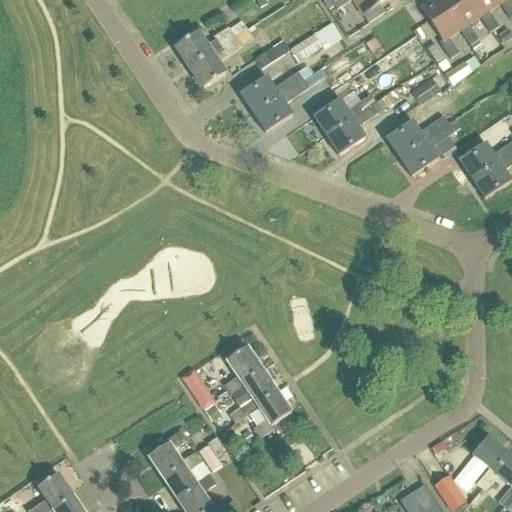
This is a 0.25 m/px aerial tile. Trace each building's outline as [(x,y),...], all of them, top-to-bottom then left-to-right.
[(265,0),(262,0),(257,3),(260,11),(268,7),(265,0)] [(337,0),(331,4),(334,9),(337,14),(353,3),(363,19),(380,7),(390,0),(337,0)] [(449,41),(460,33),(464,30),(444,0),(437,0),(421,11),(443,43),(440,46),(450,62),(459,56),(449,41)] [(484,17),(472,0),(444,0),(464,30),(460,33),(470,49),(479,43),(469,27),(480,20),(484,17)] [(489,14),(500,6),(504,4),(501,0),(472,0),(484,17),(480,20),(491,35),(500,29),(489,14)] [(501,0),(504,4),(500,6),(511,22),(511,21),(511,5),(509,1),(510,0),(501,0)] [(324,4),(323,5),(328,13),(334,9),(331,4),(329,1),(324,4)] [(385,15),(380,7),(363,19),(369,26),(385,15)] [(243,22),(231,30),(237,40),(249,32),(243,22)] [(197,36),(175,51),(189,71),(211,57),(237,40),(231,30),(229,29),(213,39),(215,42),(205,48),(197,36)] [(249,32),(237,40),(242,48),(254,40),(249,32)] [(298,64),(322,49),(314,36),(290,52),(298,64)] [(211,57),(189,71),(203,92),(225,77),(217,65),(242,48),(237,40),(211,57)] [(374,41),(366,46),(372,55),(380,49),(374,41)] [(256,62),(263,72),(290,54),(284,44),(256,62)] [(450,87),(469,74),(464,67),(445,79),(450,87)] [(316,75),(303,83),(253,117),(266,136),(293,118),(285,107),(321,83),(316,75)] [(253,117),(303,83),(298,76),(275,92),(267,80),(240,98),(253,117)] [(421,106),(441,93),(432,80),(412,93),(421,106)] [(376,106),(381,113),(392,107),(402,100),(397,92),(389,97),(376,106)] [(340,103),(313,120),(326,140),(376,106),(371,98),(347,114),(340,103)] [(358,129),(375,117),(381,113),(376,106),(326,140),(339,159),(365,141),(358,129)] [(399,161),(449,127),(444,120),(420,136),(412,124),(386,142),(399,161)] [(449,127),(399,161),(412,180),(438,162),(431,151),(448,139),(454,135),(449,127)] [(448,139),(431,151),(438,162),(444,162),(457,153),(448,139)] [(511,144),(494,157),(486,146),(459,164),(472,183),(511,155),(511,144)] [(511,155),(472,183),(485,202),(511,183),(504,172),(511,166),(511,155)] [(237,380),(224,389),(229,396),(231,399),(244,390),(241,386),(262,372),(247,350),(226,364),(237,380)] [(244,390),(231,399),(239,410),(239,411),(245,420),(246,420),(259,411),(256,408),(276,394),(262,372),(241,386),(244,390)] [(183,381),(204,412),(214,406),(193,375),(183,381)] [(259,411),(246,420),(254,432),(253,432),(260,442),(273,433),(271,429),(291,416),(276,394),(256,408),(259,411)] [(215,408),(205,414),(213,425),(223,419),(215,408)] [(239,411),(229,418),(235,427),(245,420),(239,411)] [(169,447),(149,460),(163,482),(184,469),(181,465),(173,453),(186,445),(180,435),(166,443),(169,447)] [(494,477),(510,459),(487,440),(472,459),(489,473),(476,488),(484,495),(497,480),(494,477)] [(217,441),(208,447),(217,460),(226,454),(217,441)] [(184,469),(163,482),(178,504),(198,490),(196,487),(209,478),(201,466),(194,456),(181,465),(184,469)] [(511,460),(510,459),(494,477),(497,480),(510,491),(498,506),(505,511),(506,511),(511,505),(511,460)] [(54,511),(73,499),(58,477),(38,491),(49,507),(40,511),(54,511)] [(198,490),(178,504),(183,511),(213,511),(202,496),(216,488),(209,478),(196,487),(198,490)] [(450,511),(454,511),(465,505),(449,481),(436,489),(450,511)] [(424,490),(411,498),(420,511),(431,511),(436,509),(424,490)] [(81,511),(73,499),(54,511),(81,511)]
